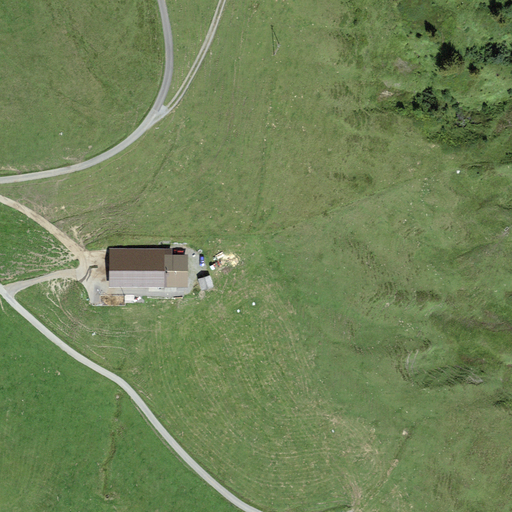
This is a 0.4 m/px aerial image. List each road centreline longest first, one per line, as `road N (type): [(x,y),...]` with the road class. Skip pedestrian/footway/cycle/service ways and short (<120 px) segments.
road 1 (track): [(0,198),(82,259),(78,268),(2,292)]
road 2 (track): [(222,0),(185,85),(144,125)]
